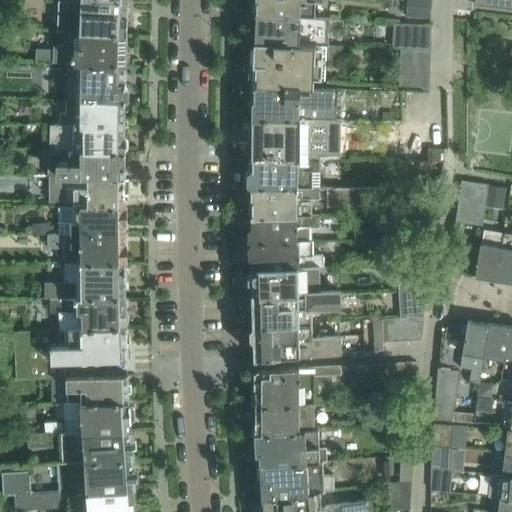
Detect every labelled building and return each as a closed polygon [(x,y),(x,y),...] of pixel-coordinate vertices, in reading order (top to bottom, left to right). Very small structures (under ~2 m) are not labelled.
[(127,34),(127,0),(72,0),(73,1),(64,0),(58,0),(57,30),(65,31),(127,34)] [(323,3),(323,0),(254,0),(253,2),(253,10),(256,12),(256,14),(314,18),(315,17),(315,3),(323,3)] [(430,18),(430,0),(407,0),(406,17),(430,18)] [(330,18),(315,17),(314,18),(256,14),(255,42),(329,45),(330,18)] [(430,50),(431,35),(431,23),(429,23),(394,22),(392,48),(401,48),(407,48),(407,49),(430,50)] [(52,44),(52,62),(69,62),(75,63),(126,65),(127,34),(65,31),(65,45),(52,44)] [(343,46),(329,45),(255,42),(254,81),(313,82),(313,80),(325,80),(326,57),(343,58),(343,46)] [(430,61),(430,50),(407,49),(407,48),(401,48),(400,59),(430,61)] [(429,72),(430,61),(400,59),(400,70),(429,72)] [(125,101),(126,65),(75,63),(69,62),(68,80),(67,80),(67,99),(125,101)] [(429,87),(429,72),(400,70),(399,85),(429,87)] [(336,118),(337,88),(313,87),(313,82),(254,81),(253,101),(249,104),(249,113),(253,116),(253,117),(336,119),(336,118)] [(124,126),(125,101),(67,99),(67,113),(60,113),(60,124),(124,126)] [(341,119),(336,118),(336,119),(253,117),(253,118),(249,121),(249,131),(253,134),(252,158),(320,159),(323,159),(323,153),(340,154),(341,119)] [(50,124),(49,150),(69,150),(124,152),(124,151),(127,147),(127,140),(124,136),(124,126),(60,124),(50,124)] [(444,161),(444,149),(428,149),(429,160),(444,161)] [(69,162),(48,162),(48,175),(50,175),(124,177),(125,152),(125,151),(124,151),(124,152),(69,150),(69,162)] [(320,169),(320,159),(252,158),(252,169),(248,172),(248,183),(252,186),(252,187),(312,187),(312,186),(312,169),(320,169)] [(124,177),(50,175),(50,202),(53,202),(74,203),(74,205),(124,205),(124,195),(128,195),(128,179),(124,179),(124,177)] [(487,192),(489,184),(461,180),(459,194),(486,198),(487,192)] [(508,187),(489,184),(487,192),(506,195),(508,187)] [(378,206),(378,187),(319,187),(319,186),(312,186),(312,187),(252,187),(252,199),(248,202),(249,212),(252,215),(311,215),(311,214),(311,198),(320,198),(320,197),(327,197),(327,206),(378,206)] [(484,212),(486,198),(459,194),(457,208),(484,212)] [(125,233),(124,205),(74,205),(74,207),(59,207),(59,234),(71,233),(71,234),(125,233)] [(457,208),(455,222),(483,226),(484,212),(457,208)] [(430,239),(429,213),(387,214),(387,240),(430,239)] [(319,214),(311,214),(311,215),(252,215),(253,226),(249,230),(249,238),(253,241),(310,241),(310,240),(310,226),(319,226),(319,214)] [(48,233),(48,234),(50,234),(50,222),(33,222),(33,233),(48,233)] [(497,281),(505,232),(483,229),(475,277),(497,281)] [(511,233),(505,232),(497,281),(511,283),(511,233)] [(50,234),(48,234),(49,247),(63,247),(63,258),(66,258),(66,261),(70,261),(125,261),(125,233),(71,234),(71,233),(59,234),(50,234)] [(312,240),(310,240),(310,241),(253,241),(253,243),(249,246),(249,255),(253,258),(253,268),(319,267),(319,266),(323,266),(323,254),(313,254),(312,240)] [(421,240),(411,240),(411,252),(421,252),(421,240)] [(57,281),(57,298),(77,297),(126,297),(125,261),(70,261),(66,261),(64,262),(64,281),(57,281)] [(430,262),(398,263),(399,289),(427,288),(430,262)] [(320,291),(319,267),(253,268),(253,269),(249,274),(250,281),(253,284),(254,294),(320,292),(320,291)] [(427,290),(398,290),(398,317),(407,317),(407,315),(408,315),(423,317),(427,290)] [(340,291),(320,291),(320,292),(254,294),(255,323),(312,321),(312,308),(340,307),(340,291)] [(54,298),(50,298),(51,312),(58,312),(59,329),(68,329),(68,328),(127,327),(127,325),(129,322),(129,314),(126,310),(126,297),(77,297),(57,298),(54,298)] [(421,340),(423,317),(408,315),(407,315),(407,317),(408,317),(408,340),(421,340)] [(408,317),(407,317),(398,317),(394,318),(395,341),(408,340),(408,317)] [(395,341),(394,318),(382,318),(383,342),(395,341)] [(482,357),(488,323),(468,320),(460,367),(472,369),(469,381),(479,383),(480,380),(483,357),(482,357)] [(312,337),(312,321),(255,323),(255,327),(252,330),(252,337),(255,341),(256,357),(342,353),(341,336),(312,337)] [(511,327),(488,323),(482,357),(483,357),(483,356),(505,359),(505,356),(511,357),(511,327)] [(127,328),(127,327),(68,328),(68,329),(15,330),(17,376),(66,374),(65,361),(127,359),(127,344),(130,340),(130,332),(127,328)] [(417,396),(416,361),(255,369),(256,388),(251,389),(252,406),(256,405),(315,402),(417,396)] [(460,371),(438,368),(437,383),(457,386),(460,371)] [(511,372),(502,371),(501,379),(511,380),(511,372)] [(67,376),(68,402),(130,401),(129,374),(67,376)] [(455,399),(457,386),(437,383),(435,396),(455,399)] [(479,383),(477,396),(493,385),(479,383)] [(493,385),(477,396),(491,398),(493,385)] [(454,411),(455,399),(435,396),(433,419),(453,420),(454,411)] [(477,396),(475,409),(491,412),(493,398),(491,398),(477,396)] [(66,421),(45,422),(46,433),(50,433),(61,432),(67,432),(132,429),(131,420),(132,419),(135,416),(134,406),(131,403),(130,403),(130,401),(68,402),(64,402),(65,418),(66,418),(66,421)] [(315,430),(315,402),(256,405),(256,434),(315,431),(315,430)] [(475,413),(454,411),(453,420),(474,422),(475,413)] [(413,425),(414,412),(404,412),(404,425),(413,425)] [(451,446),(453,424),(433,423),(432,444),(451,446)] [(67,432),(61,432),(62,461),(69,460),(70,462),(134,458),(132,429),(67,432)] [(319,429),(315,430),(315,431),(256,434),(258,451),(260,451),(262,464),(323,461),(323,460),(327,460),(326,446),(319,446),(319,429)] [(46,433),(27,433),(28,447),(50,447),(50,433),(46,433)] [(450,469),(451,446),(432,444),(431,467),(450,469)] [(511,475),(511,452),(505,451),(503,474),(511,475)] [(135,487),(134,458),(70,462),(69,460),(62,461),(59,461),(61,490),(61,492),(135,487)] [(324,475),(323,461),(262,464),(257,465),(259,480),(261,480),(264,500),(320,492),(320,490),(334,488),(333,474),(324,475)] [(449,491),(450,469),(431,467),(431,489),(449,491)] [(15,493),(15,495),(32,494),(31,492),(30,470),(2,471),(4,494),(15,493)] [(492,473),(489,496),(500,497),(511,498),(511,475),(503,474),(492,473)] [(410,508),(411,480),(399,482),(399,480),(388,482),(392,510),(410,508)] [(137,511),(135,487),(61,492),(61,490),(31,492),(32,494),(15,495),(16,510),(72,506),(72,511),(137,511)] [(322,506),(320,492),(264,500),(264,501),(260,503),(261,511),(369,511),(368,499),(342,502),(342,503),(322,506)] [(511,511),(511,498),(500,497),(498,511),(511,511)]
